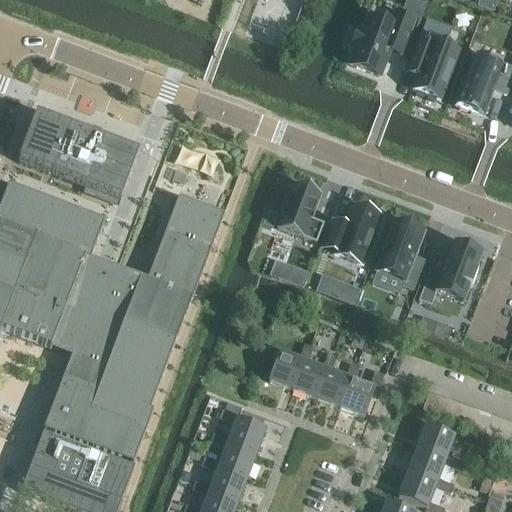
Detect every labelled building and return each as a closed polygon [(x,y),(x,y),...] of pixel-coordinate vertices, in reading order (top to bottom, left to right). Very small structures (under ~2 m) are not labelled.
[(367,0),(364,10),(387,18),(394,0),(367,0)] [(509,41),(511,26),(511,16),(502,14),(497,38),(509,41)] [(350,68),(379,79),(388,52),(402,57),(414,24),(395,16),(390,28),(369,19),(363,35),(357,33),(351,50),(356,52),(350,68)] [(418,43),(406,74),(417,78),(412,92),(440,103),(459,54),(430,43),(429,47),(418,43)] [(474,59),(455,107),(483,118),(493,93),(506,98),(511,82),(511,70),(502,66),(501,69),(474,59)] [(35,119),(18,165),(120,204),(137,158),(35,119)] [(294,186),(276,231),(316,246),(323,227),(312,222),(322,197),(294,186)] [(190,305),(147,288),(138,284),(106,272),(87,264),(100,230),(8,194),(0,213),(0,228),(2,230),(0,233),(0,333),(48,352),(51,345),(74,354),(50,415),(43,432),(132,467),(151,418),(146,416),(190,305)] [(147,288),(190,305),(223,220),(181,203),(147,288)] [(378,223),(380,219),(352,208),(344,229),(331,224),(321,250),(334,255),(333,257),(361,268),(373,238),(376,239),(382,224),(378,223)] [(277,217),(268,214),(263,227),(273,230),(277,217)] [(423,235),(395,225),(376,273),(403,283),(401,289),(412,293),(423,264),(413,260),(423,235)] [(475,273),(481,257),(453,246),(439,282),(428,278),(418,304),(431,309),(436,296),(463,306),(469,289),(471,290),(477,274),(475,273)] [(298,272),(292,287),(303,292),(309,276),(298,272)] [(344,299),(342,305),(354,309),(356,303),(360,293),(348,288),(344,299)] [(422,320),(418,331),(433,336),(437,325),(422,320)] [(366,343),(362,354),(370,357),(374,346),(366,343)] [(308,366),(313,351),(304,347),(299,363),(279,355),(268,384),(293,394),(303,365),(308,366)] [(293,394),(316,402),(326,374),(331,375),(337,360),(328,357),(323,372),(308,366),(303,365),(293,394)] [(316,402),(340,411),(351,383),(355,384),(361,369),(352,365),(346,381),(331,375),(326,374),(316,402)] [(370,390),(355,384),(351,383),(340,411),(364,421),(374,394),(377,394),(383,377),(376,375),(370,390)] [(422,414),(433,418),(440,399),(429,394),(422,414)] [(433,418),(443,422),(450,402),(440,399),(433,418)] [(443,422),(453,426),(460,406),(450,402),(443,422)] [(245,412),(228,405),(225,414),(223,413),(219,422),(235,428),(229,442),(228,446),(257,457),(266,432),(262,430),(265,422),(244,414),(245,412)] [(453,426),(463,429),(470,410),(460,406),(453,426)] [(481,414),(470,410),(463,429),(473,433),(481,414)] [(491,418),(481,414),(473,433),(484,437),(491,418)] [(501,422),(491,418),(484,437),(494,441),(501,422)] [(511,426),(501,422),(494,441),(504,445),(511,426)] [(425,429),(416,453),(445,464),(443,467),(459,473),(462,464),(447,459),(454,440),(425,429)] [(226,451),(220,466),(219,470),(248,481),(257,457),(228,446),(229,442),(214,436),(211,445),(226,451)] [(42,438),(21,496),(64,511),(118,511),(133,473),(42,438)] [(416,453),(407,477),(435,488),(434,490),(450,496),(453,488),(438,482),(443,467),(445,464),(416,453)] [(217,474),(211,489),(210,493),(239,504),(248,481),(219,470),(220,466),(205,460),(202,469),(217,474)] [(182,473),(178,482),(188,485),(189,480),(187,475),(182,473)] [(429,505),(434,490),(435,488),(407,477),(398,501),(426,511),(425,511),(444,511),(429,505)] [(483,480),(478,494),(486,497),(491,484),(483,480)] [(208,498),(202,511),(235,511),(239,504),(210,493),(211,489),(196,483),(193,492),(208,498)] [(492,490),(505,495),(507,488),(495,483),(492,490)] [(505,495),(492,490),(488,501),(500,506),(505,495)]
